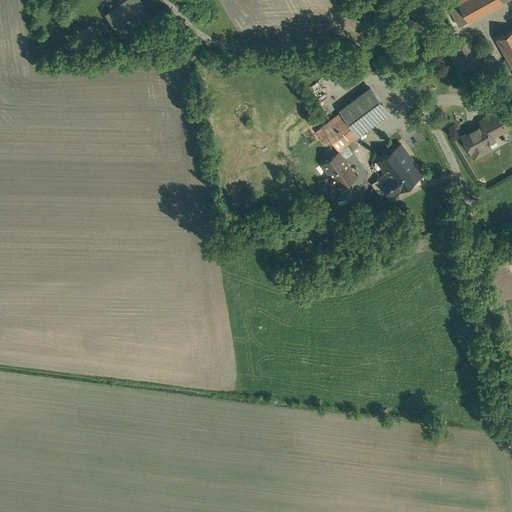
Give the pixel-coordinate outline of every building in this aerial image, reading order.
[(142,0),(122,0),(104,13),(119,32),(150,10),(142,0)] [(456,0),(458,3),(449,7),(459,26),(506,0),(456,0)] [(102,27),(85,34),(85,35),(75,39),(79,52),(107,41),(102,27)] [(511,30),(496,39),(511,68),(511,30)] [(468,39),(448,50),(459,71),(479,61),(468,39)] [(366,94),(329,121),(346,144),(383,117),(366,94)] [(511,124),(503,108),(480,121),(482,125),(461,136),(473,158),(482,154),(483,154),(488,151),(489,150),(490,149),(487,144),(495,140),(493,136),(511,126),(511,124)] [(346,144),(329,121),(321,127),(331,141),(338,150),(346,144)] [(331,141),(321,127),(316,131),(326,145),(331,141)] [(394,149),(378,160),(386,172),(377,178),(390,197),(399,190),(400,191),(423,174),(401,143),(394,148),(394,149)] [(356,176),(338,151),(322,163),(330,175),(324,179),(333,193),(333,192),(344,207),(355,200),(344,185),(356,176)]
